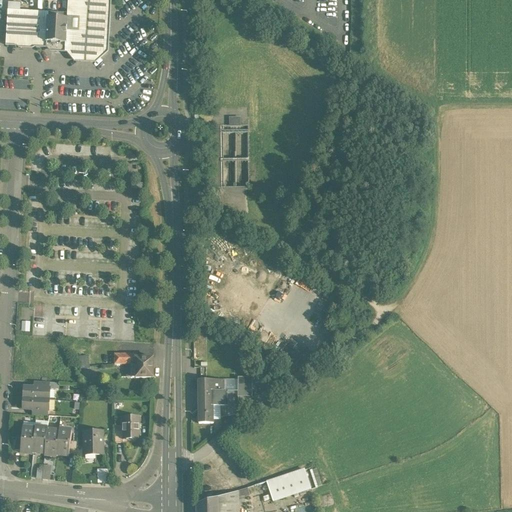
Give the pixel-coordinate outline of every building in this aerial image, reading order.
[(106,0),(68,0),(67,14),(67,15),(66,49),(75,60),(95,62),(106,52),(109,2),(106,0)] [(67,15),(20,12),(20,4),(8,3),(6,46),(66,49),(67,15)] [(260,216),(250,104),(212,105),(211,183),(260,216)] [(304,280),(301,286),(316,293),(319,287),(304,280)] [(136,355),(114,355),(114,365),(132,365),(135,365),(135,359),(136,359),(136,355)] [(88,357),(79,357),(80,370),(89,370),(88,357)] [(153,379),(153,359),(136,359),(135,359),(135,365),(132,365),(132,378),(135,378),(135,379),(153,379)] [(238,392),(238,397),(252,397),(252,379),(238,379),(238,392)] [(225,382),(199,382),(199,425),(213,425),(213,413),(211,413),(211,407),(220,407),(225,407),(231,407),(231,417),(238,415),(238,397),(238,392),(225,392),(225,382)] [(35,389),(24,388),(23,399),(49,401),(50,390),(48,390),(35,389)] [(49,401),(23,399),(23,410),(47,412),(48,412),(49,401)] [(231,407),(225,407),(220,407),(220,419),(231,417),(231,407)] [(139,418),(123,418),(123,426),(123,440),(139,440),(139,418)] [(123,440),(123,426),(114,426),(115,444),(123,444),(123,440)] [(35,430),(23,429),(22,440),(20,452),(20,454),(32,455),(33,453),(35,430)] [(47,430),(35,429),(35,430),(33,453),(45,454),(47,432),(47,430)] [(71,432),(59,431),(59,433),(57,456),(69,457),(69,455),(70,443),(71,432)] [(59,433),(47,432),(45,454),(44,456),(57,458),(57,456),(59,433)] [(102,433),(83,433),(84,456),(103,456),(102,433)] [(101,480),(109,480),(110,470),(101,470),(101,480)] [(303,470),(265,482),(271,503),(310,490),(303,470)] [(246,488),(217,498),(217,511),(237,511),(237,498),(248,494),(246,488)] [(217,511),(217,498),(196,505),(196,511),(217,511)]
